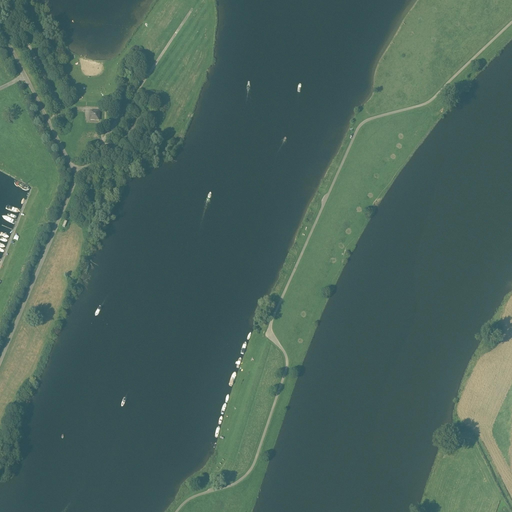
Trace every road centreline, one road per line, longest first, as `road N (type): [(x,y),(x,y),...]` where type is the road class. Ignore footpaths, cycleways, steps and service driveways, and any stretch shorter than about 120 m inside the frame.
road 1 (track): [(0,361),(75,181),(0,25)]
road 2 (track): [(75,175),(191,11)]
